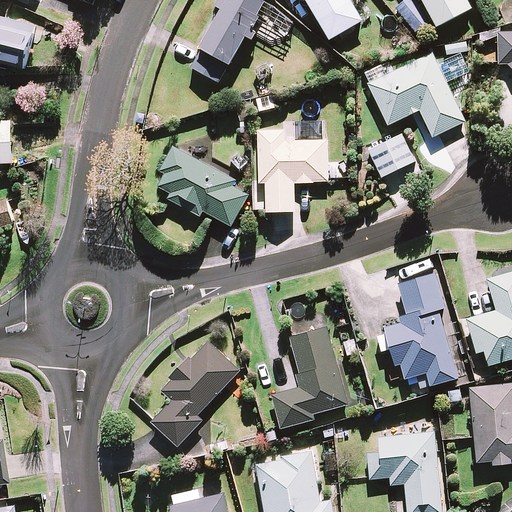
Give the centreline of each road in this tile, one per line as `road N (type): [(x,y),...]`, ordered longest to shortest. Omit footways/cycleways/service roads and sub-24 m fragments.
road 1 (residential): [(495,195),(208,285),(132,299)]
road 2 (residential): [(90,262),(111,87),(145,0)]
road 3 (residential): [(84,511),(77,449),(84,350)]
